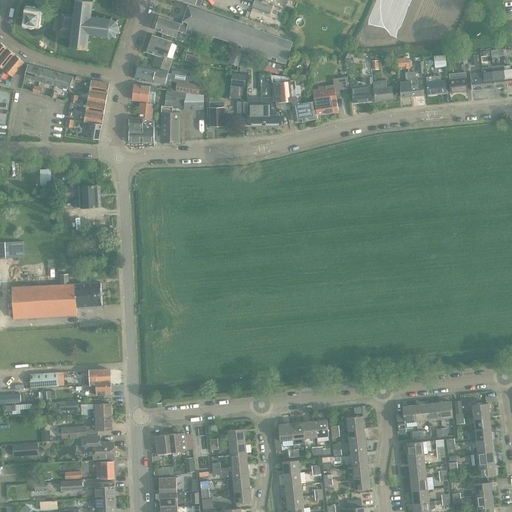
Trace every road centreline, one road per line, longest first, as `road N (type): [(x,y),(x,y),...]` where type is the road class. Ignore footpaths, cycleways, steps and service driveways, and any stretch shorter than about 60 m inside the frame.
road 1 (unclassified): [(121,157),(239,152),(366,122),(511,107)]
road 2 (residential): [(135,417),(121,157)]
road 3 (residential): [(122,80),(29,54),(0,29)]
road 4 (residential): [(135,417),(261,403)]
road 5 (residential): [(381,389),(504,376)]
road 6 (residential): [(385,511),(381,389)]
road 7 (unclassified): [(0,149),(121,157)]
road 8 (residential): [(261,403),(381,389)]
